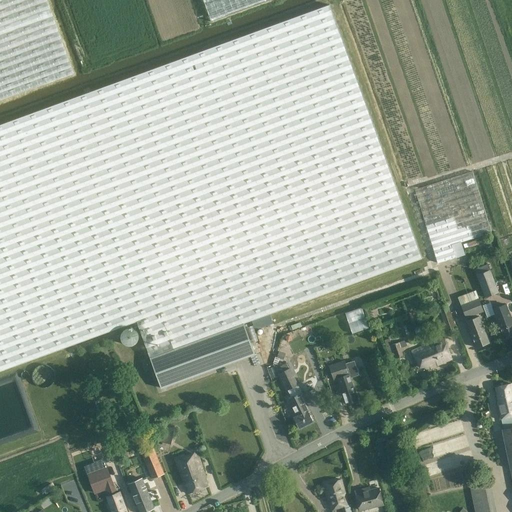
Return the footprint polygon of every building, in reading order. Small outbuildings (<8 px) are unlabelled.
[(0,0),(0,99),(72,74),(45,0),(0,0)] [(201,0),(210,22),(271,1),(271,0),(201,0)] [(0,124),(0,371),(137,322),(161,389),(255,354),(244,324),(422,259),(329,5),(0,124)] [(415,189),(438,263),(456,258),(452,245),(492,233),(472,171),(415,189)] [(499,293),(489,268),(488,265),(474,270),(485,298),(499,293)] [(466,318),(484,312),(476,290),(458,297),(466,318)] [(457,333),(447,304),(438,307),(448,336),(457,333)] [(494,309),(504,338),(511,334),(511,320),(506,305),(494,309)] [(479,316),(466,321),(477,348),(490,343),(479,316)] [(297,341),(309,338),(306,328),(294,332),(297,341)] [(136,329),(122,330),(124,344),(137,342),(136,329)] [(422,358),(427,370),(436,366),(453,359),(444,338),(412,351),(414,361),(422,358)] [(384,341),(391,360),(404,356),(400,343),(392,346),(389,339),(384,341)] [(341,387),(347,404),(358,400),(352,383),(351,378),(359,375),(354,361),(346,364),(345,361),(329,366),(334,380),(338,378),(341,387)] [(294,418),(299,428),(313,421),(308,410),(310,409),(302,393),(290,368),(287,363),(281,366),(283,371),(279,373),(291,396),(288,397),(289,400),(288,400),(296,417),(294,418)] [(502,419),(511,416),(511,386),(511,384),(496,387),(502,419)] [(171,444),(175,428),(165,426),(161,442),(171,444)] [(511,427),(502,429),(511,475),(511,427)] [(142,454),(152,479),(165,473),(154,449),(142,454)] [(184,483),(188,494),(209,486),(199,455),(186,459),(185,453),(175,457),(185,483),(184,483)] [(107,497),(117,493),(107,467),(88,475),(95,493),(104,490),(107,497)] [(129,484),(140,511),(144,511),(154,508),(142,479),(129,484)] [(341,480),(324,485),(331,510),(343,507),(344,511),(353,511),(351,504),(348,505),(341,480)] [(51,483),(43,489),(46,494),(55,489),(51,483)] [(475,511),(497,511),(491,483),(470,487),(475,511)] [(356,492),(361,510),(384,504),(379,487),(369,490),(369,488),(356,492)] [(117,493),(107,497),(112,511),(126,511),(120,492),(117,493)]
